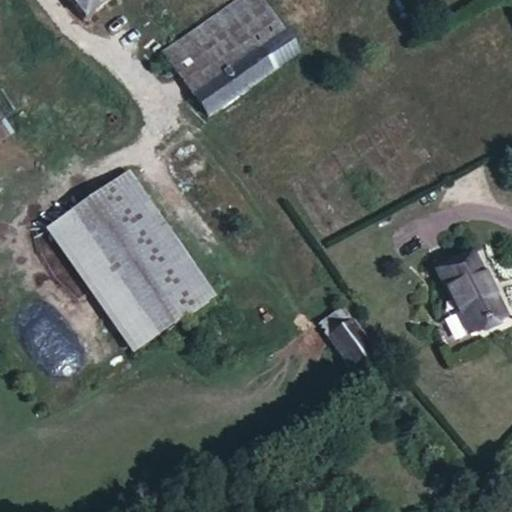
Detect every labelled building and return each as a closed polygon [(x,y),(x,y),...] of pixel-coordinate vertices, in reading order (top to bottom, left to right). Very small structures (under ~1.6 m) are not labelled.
[(68,0),(84,21),(112,0),(68,0)] [(240,0),(163,55),(186,88),(278,24),(261,0),(240,0)] [(278,24),(186,88),(208,119),(299,54),(278,24)] [(0,114),(0,145),(14,136),(0,114)] [(211,303),(123,177),(48,231),(133,355),(211,303)] [(469,256),(438,272),(470,335),(502,318),(469,256)] [(387,370),(342,309),(317,325),(362,387),(387,370)]
